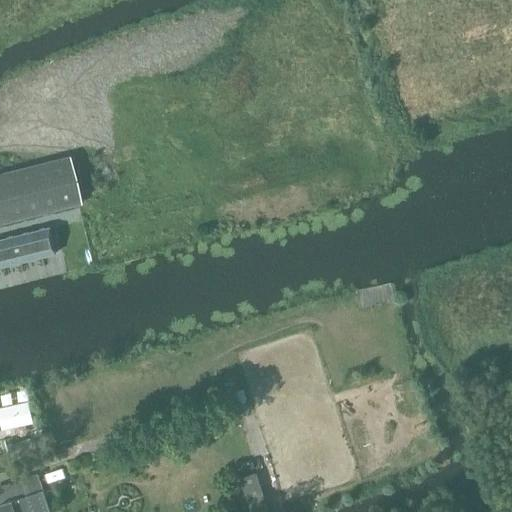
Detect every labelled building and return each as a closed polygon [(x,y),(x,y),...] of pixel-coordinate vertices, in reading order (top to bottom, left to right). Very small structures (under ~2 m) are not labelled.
[(69,160),(0,176),(0,224),(80,205),(69,160)] [(0,265),(54,253),(48,228),(0,239),(0,265)] [(0,428),(33,421),(29,400),(0,406),(0,428)] [(0,505),(0,511),(50,511),(38,474),(22,480),(28,496),(0,505)] [(272,511),(261,474),(243,479),(253,511),(272,511)]
